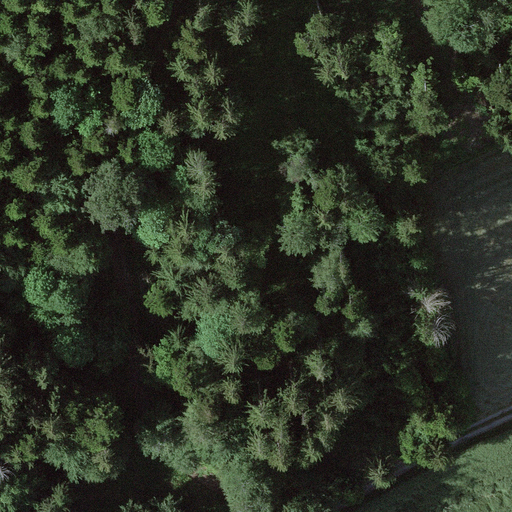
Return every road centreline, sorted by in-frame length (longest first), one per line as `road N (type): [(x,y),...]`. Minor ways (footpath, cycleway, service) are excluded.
road 1 (track): [(0,32),(38,79),(99,192),(122,257),(149,402),(167,437),(221,481),(312,511)]
road 2 (track): [(511,408),(318,511)]
